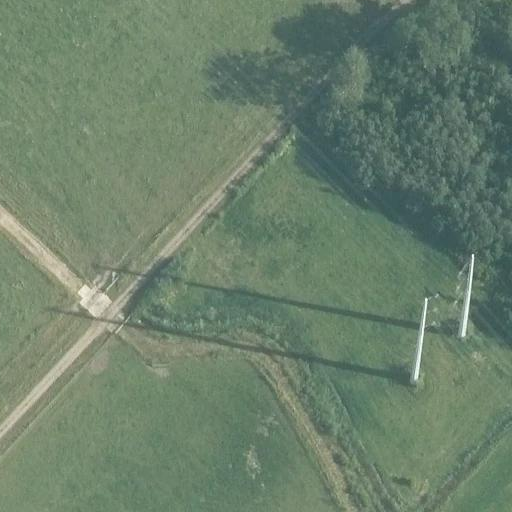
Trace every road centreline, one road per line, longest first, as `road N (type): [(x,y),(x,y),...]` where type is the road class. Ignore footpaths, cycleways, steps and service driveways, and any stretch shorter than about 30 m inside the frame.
road 1 (track): [(420,0),(358,43),(0,431)]
road 2 (track): [(353,511),(265,360),(241,348),(151,345),(86,295)]
road 3 (track): [(86,295),(0,389)]
